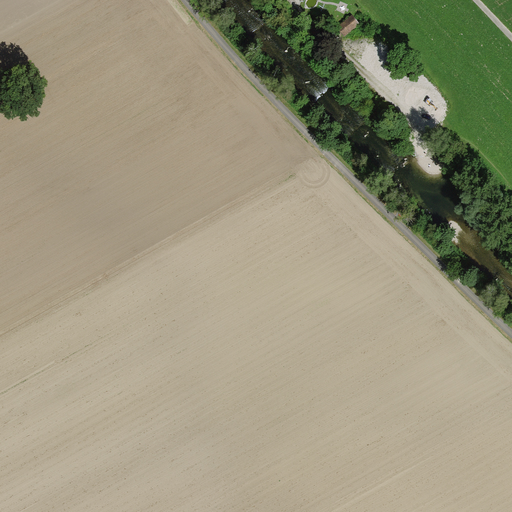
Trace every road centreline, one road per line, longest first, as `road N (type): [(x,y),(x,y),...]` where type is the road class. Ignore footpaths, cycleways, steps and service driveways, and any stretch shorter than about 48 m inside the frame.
road 1 (unclassified): [(182,0),(265,96),(511,333)]
road 2 (track): [(289,0),(415,133)]
